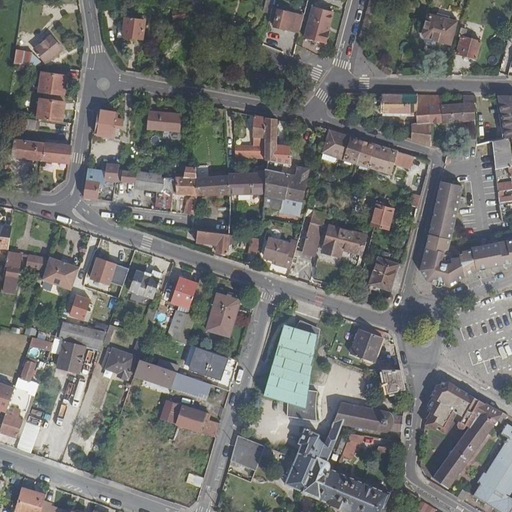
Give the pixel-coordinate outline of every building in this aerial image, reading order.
[(271,14),(272,9),(274,2),(267,0),(264,12),(271,14)] [(336,13),(316,6),(306,37),(327,44),(331,32),(330,32),(336,13)] [(286,27),(301,31),(304,17),(272,9),(271,14),(269,23),(275,24),(274,27),(285,30),(286,27)] [(188,17),(186,10),(174,13),(176,20),(188,17)] [(425,37),(432,39),(439,15),(437,15),(436,16),(428,14),(423,33),(423,34),(424,36),(425,37)] [(439,15),(432,39),(451,44),(457,21),(449,19),(449,18),(439,15)] [(143,41),(145,22),(126,19),(123,38),(131,39),(135,40),(143,41)] [(461,29),(459,36),(462,37),(457,53),(477,59),(482,42),(470,39),(470,37),(466,35),(467,31),(461,29)] [(47,64),(63,51),(52,37),(43,44),(35,50),(47,64)] [(17,51),(15,64),(27,66),(31,66),(32,53),(25,52),(26,44),(20,43),(19,51),(17,51)] [(42,74),(40,94),(64,97),(67,78),(42,74)] [(414,141),(432,146),(431,124),(429,95),(383,95),(384,102),(382,103),(381,104),(380,106),(380,108),(380,110),(382,112),(384,112),(384,113),(417,113),(417,124),(414,124),(414,141)] [(429,95),(431,124),(475,120),(474,103),(441,105),(441,96),(429,95)] [(511,96),(497,96),(506,138),(511,137),(511,96)] [(41,100),(38,120),(63,123),(65,104),(41,100)] [(118,113),(99,111),(96,134),(104,135),(104,140),(111,141),(115,142),(115,140),(121,140),(124,120),(117,120),(118,113)] [(182,115),(149,112),(147,130),(180,132),(181,125),(183,125),(184,116),(181,116),(182,115)] [(266,158),(267,118),(255,116),(254,146),(254,158),(266,158)] [(291,164),(290,147),(277,146),(277,120),(267,118),(266,158),(266,159),(269,160),(277,161),(291,164)] [(37,131),(38,122),(23,120),(22,129),(37,131)] [(344,166),(345,163),(352,137),(330,131),(324,153),(338,158),(342,159),(342,162),(341,166),(344,166)] [(461,137),(462,148),(477,145),(476,133),(461,137)] [(358,164),(370,167),(376,145),(352,137),(345,163),(346,164),(347,161),(358,164)] [(511,181),(498,184),(498,191),(511,189),(511,137),(506,138),(492,141),(496,174),(503,173),(502,168),(509,167),(511,177),(511,180),(511,181)] [(39,144),(17,141),(15,141),(12,159),(41,162),(43,162),(45,151),(38,150),(39,144)] [(121,167),(124,143),(115,142),(111,141),(107,165),(120,167),(121,167)] [(43,162),(69,165),(72,147),(39,144),(38,150),(45,151),(43,162)] [(411,168),(415,157),(376,145),(370,167),(392,174),(395,163),(411,168)] [(248,155),(248,146),(236,146),(237,156),(248,155)] [(338,158),(324,153),(322,159),(335,163),(337,162),(338,158)] [(275,172),(277,161),(269,160),(267,170),(275,172)] [(193,195),(197,195),(196,178),(196,168),(194,164),(187,164),(185,178),(176,177),(177,194),(193,195)] [(85,197),(114,203),(116,191),(101,189),(101,184),(106,185),(107,181),(117,182),(120,167),(107,165),(106,173),(89,170),(85,197)] [(265,195),(265,207),(281,210),(282,207),(283,199),(302,203),(308,176),(311,176),(312,170),(298,166),(297,176),(275,172),(267,170),(266,174),(265,195)] [(177,194),(176,177),(162,177),(162,176),(123,171),(122,182),(137,183),(137,189),(146,190),(173,193),(177,194)] [(231,195),(265,195),(266,174),(230,174),(230,176),(231,195)] [(197,195),(231,195),(230,176),(196,178),(197,195)] [(101,189),(116,191),(117,182),(107,181),(106,185),(101,184),(101,189)] [(462,186),(441,181),(440,181),(437,196),(432,216),(434,216),(455,217),(457,205),(455,204),(456,201),(457,201),(458,196),(459,196),(462,186)] [(156,192),(154,208),(169,210),(171,194),(156,192)] [(187,214),(194,215),(195,215),(197,195),(193,195),(192,200),(188,202),(187,214)] [(283,199),(282,207),(301,210),(301,207),(302,208),(303,203),(302,203),(283,199)] [(375,227),(389,230),(394,209),(378,204),(372,226),(375,227)] [(314,256),(326,214),(313,210),(302,253),(314,256)] [(455,217),(434,216),(432,216),(431,221),(429,232),(430,232),(443,235),(430,282),(449,287),(457,282),(457,280),(459,279),(466,274),(463,252),(462,252),(462,253),(459,254),(459,257),(452,259),(451,259),(452,262),(450,263),(450,264),(448,264),(440,262),(442,256),(444,254),(443,252),(444,252),(444,249),(447,250),(452,229),(450,228),(450,225),(452,225),(453,221),(454,220),(455,217)] [(0,248),(9,250),(12,229),(0,227),(0,248)] [(323,252),(329,254),(336,229),(330,228),(323,252)] [(336,229),(329,254),(340,256),(342,249),(361,254),(366,237),(336,229)] [(235,245),(237,236),(230,235),(197,231),(197,243),(217,245),(217,253),(228,254),(229,245),(235,245)] [(429,232),(420,270),(426,280),(430,282),(443,235),(430,232),(429,232)] [(250,254),(258,255),(261,239),(252,238),(250,254)] [(276,265),(290,270),(296,248),(289,246),(290,245),(277,241),(277,242),(269,240),(264,257),(273,260),(277,261),(276,265)] [(498,242),(499,245),(501,245),(507,263),(511,262),(511,260),(510,260),(506,241),(498,242)] [(463,252),(466,274),(478,268),(478,269),(500,265),(500,263),(501,262),(502,262),(499,245),(498,245),(498,243),(490,244),(491,246),(485,246),(485,248),(482,248),(482,246),(471,248),(472,250),(463,252)] [(451,259),(452,259),(452,258),(448,250),(447,250),(444,249),(444,252),(443,252),(444,254),(442,256),(440,262),(448,264),(450,264),(450,263),(452,262),(451,259)] [(22,255),(9,253),(8,257),(6,267),(9,268),(5,293),(15,295),(17,282),(21,282),(22,274),(18,274),(22,255)] [(36,269),(39,258),(29,256),(28,266),(36,269)] [(399,268),(400,264),(380,257),(372,284),(388,289),(387,292),(387,295),(386,296),(385,299),(386,301),(388,302),(390,302),(393,301),(394,299),(393,297),(392,295),(391,294),(390,292),(391,290),(392,286),(394,287),(400,269),(399,268)] [(44,278),(50,260),(39,258),(36,269),(40,270),(34,289),(40,291),(43,280),(44,278)] [(80,269),(50,258),(50,260),(44,278),(43,280),(73,290),(80,269)] [(107,262),(98,259),(92,280),(90,286),(107,291),(109,285),(110,285),(116,265),(114,264),(107,262)] [(145,274),(137,271),(130,291),(154,299),(157,290),(158,290),(160,284),(159,284),(162,274),(154,272),(151,278),(145,275),(145,274)] [(211,275),(203,273),(199,284),(194,298),(203,300),(211,275)] [(194,298),(199,284),(197,283),(196,287),(189,285),(190,281),(181,278),(172,303),(181,306),(180,311),(177,310),(171,327),(172,328),(169,338),(179,342),(188,315),(194,298)] [(78,291),(73,290),(68,303),(74,305),(78,291)] [(207,330),(230,338),(240,305),(240,303),(239,301),(238,300),(218,294),(207,330)] [(170,307),(177,310),(180,311),(181,306),(172,303),(170,307)] [(152,328),(157,311),(150,309),(141,335),(148,337),(150,332),(152,328)] [(195,318),(188,315),(179,342),(186,344),(195,318)] [(300,321),(294,329),(295,329),(294,333),(313,339),(314,334),(316,334),(314,347),(317,347),(320,330),(300,321)] [(83,331),(101,336),(102,331),(84,326),(83,331)] [(294,329),(285,326),(265,394),(264,394),(263,395),(287,402),(287,417),(317,421),(317,392),(308,391),(314,347),(316,334),(314,334),(313,339),(294,333),(295,329),(294,329)] [(38,332),(29,329),(27,335),(36,338),(38,332)] [(382,337),(360,329),(350,354),(373,362),(382,337)] [(148,337),(141,335),(134,355),(141,358),(148,337)] [(54,343),(33,338),(31,345),(51,350),(54,343)] [(85,347),(65,342),(59,368),(79,373),(85,347)] [(113,349),(110,348),(108,355),(111,356),(107,369),(119,373),(119,375),(120,376),(126,379),(128,378),(128,377),(129,377),(136,356),(113,349)] [(196,379),(211,385),(221,356),(205,350),(196,379)] [(148,363),(176,373),(177,373),(179,367),(151,357),(148,363)] [(28,362),(22,379),(30,382),(34,373),(36,374),(37,372),(34,371),(37,361),(31,359),(30,362),(28,362)] [(140,360),(135,375),(171,388),(176,373),(148,363),(140,360)] [(406,390),(401,371),(383,370),(388,394),(406,390)] [(176,373),(171,388),(206,401),(212,385),(211,385),(196,379),(177,373),(176,373)] [(435,399),(432,404),(450,412),(447,418),(453,421),(455,419),(460,422),(459,425),(466,428),(467,426),(470,428),(475,421),(476,419),(483,407),(468,398),(469,395),(454,386),(449,382),(437,385),(430,396),(435,399)] [(483,407),(485,404),(469,395),(468,398),(483,407)] [(192,429),(216,438),(220,425),(209,421),(210,415),(167,401),(161,419),(179,425),(192,429)] [(343,402),(335,422),(342,424),(342,425),(356,427),(355,430),(362,431),(362,428),(370,430),(369,431),(371,431),(371,430),(379,431),(379,433),(381,433),(381,432),(387,433),(389,431),(390,432),(392,431),(402,432),(404,418),(394,417),(393,415),(392,415),(389,413),(385,412),(385,411),(383,411),(383,412),(377,410),(377,409),(375,409),(375,410),(351,405),(343,402)] [(426,425),(436,431),(437,430),(446,434),(453,421),(447,418),(450,412),(432,404),(428,411),(433,414),(426,425)] [(494,424),(497,421),(502,413),(501,413),(486,404),(485,404),(483,407),(476,419),(477,419),(480,415),(494,424)] [(7,414),(1,432),(17,438),(24,420),(18,418),(20,411),(16,409),(13,416),(7,414)] [(501,423),(507,415),(501,412),(501,413),(502,413),(497,421),(501,423)] [(469,430),(461,440),(444,463),(433,479),(448,489),(494,424),(480,415),(477,419),(476,419),(475,421),(470,428),(469,430)] [(179,425),(161,419),(141,478),(159,484),(179,425)] [(299,452),(317,459),(317,458),(326,462),(327,460),(328,461),(339,431),(342,425),(342,424),(335,422),(329,436),(326,435),(323,442),(319,437),(320,435),(305,428),(299,443),(302,444),(298,452),(299,452)] [(16,448),(30,453),(39,427),(24,423),(16,448)] [(258,443),(260,444),(269,448),(273,438),(262,434),(258,443)] [(350,438),(342,456),(353,460),(357,448),(360,448),(362,442),(360,441),(361,436),(351,434),(350,438)] [(238,435),(236,444),(257,452),(260,444),(258,443),(238,435)] [(337,454),(342,456),(350,438),(344,435),(337,454)] [(379,446),(376,453),(393,456),(394,449),(379,446)] [(285,484),(303,492),(317,459),(299,452),(298,452),(285,484)] [(317,459),(303,492),(320,499),(326,484),(324,483),(329,469),(330,468),(330,467),(331,465),(329,463),(327,462),(328,461),(327,460),(326,462),(317,458),(317,459)] [(326,484),(320,499),(349,511),(350,511),(363,483),(330,469),(330,467),(330,468),(329,469),(324,483),(326,484)] [(203,479),(190,475),(188,484),(201,488),(203,479)] [(363,483),(350,511),(382,511),(390,494),(363,483)] [(46,497),(22,490),(16,511),(18,511),(41,511),(44,504),(46,497)]
